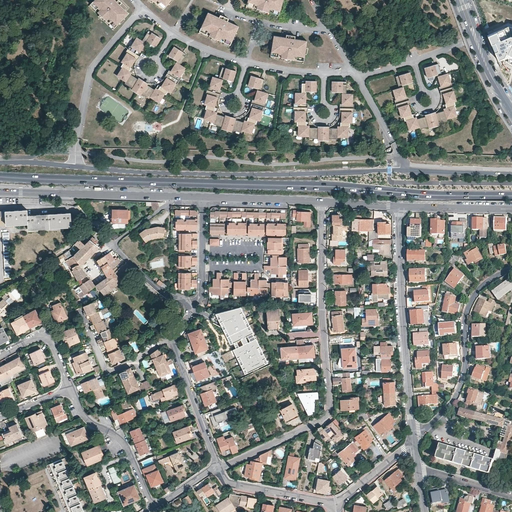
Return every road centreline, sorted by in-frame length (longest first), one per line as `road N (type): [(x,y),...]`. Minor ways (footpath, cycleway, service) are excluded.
road 1 (residential): [(511,173),(156,173),(0,162)]
road 2 (primary): [(0,176),(511,195)]
road 3 (residential): [(321,202),(325,418),(217,468)]
road 4 (residential): [(398,206),(413,432)]
road 5 (residential): [(413,432),(427,427),(459,388),(464,324),(476,292),(511,270)]
road 6 (residential): [(185,302),(187,320),(172,339),(217,468)]
road 7 (tertiary): [(0,191),(177,197)]
road 8 (residential): [(177,197),(112,245),(185,302)]
road 9 (residential): [(70,388),(86,418),(125,444),(152,508)]
road 10 (residential): [(202,267),(260,267),(260,248),(202,248)]
road 11 (residential): [(217,468),(227,483),(336,504)]
